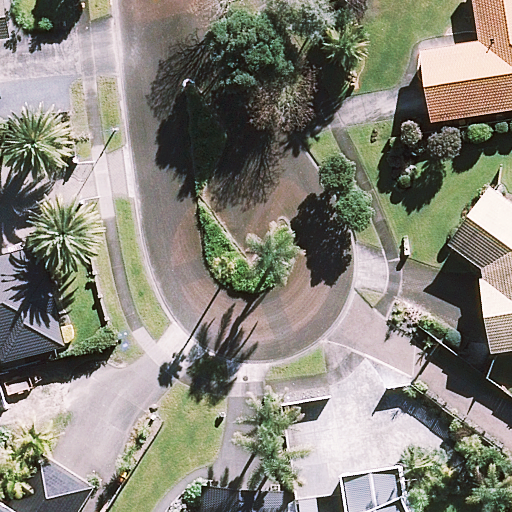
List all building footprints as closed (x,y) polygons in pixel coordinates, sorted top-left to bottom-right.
[(511,0),(475,0),(483,45),(424,55),(435,124),(511,111),(511,0)] [(511,200),(493,188),(454,246),(482,273),(495,354),(511,351),(511,200)] [(0,353),(3,352),(6,362),(71,346),(47,247),(0,258),(0,353)] [(0,511),(81,511),(95,490),(40,455),(7,508),(0,503),(0,511)] [(409,511),(404,469),(345,475),(349,511),(409,511)] [(284,511),(286,493),(206,487),(203,511),(284,511)]
